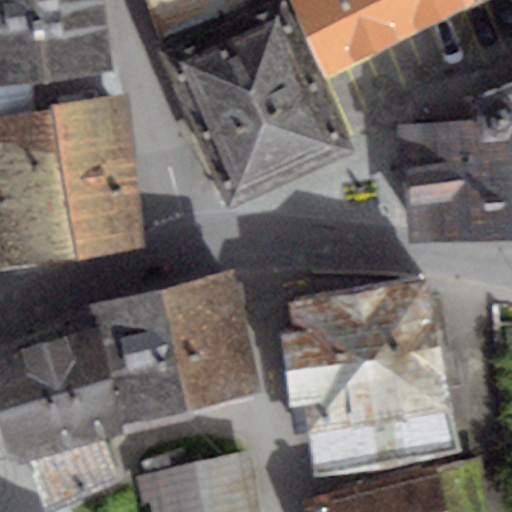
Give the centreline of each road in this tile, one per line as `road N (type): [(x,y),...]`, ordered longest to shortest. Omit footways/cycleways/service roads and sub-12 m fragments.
road 1 (residential): [(511,58),(414,95),(248,254)]
road 2 (residential): [(194,259),(130,0)]
road 3 (primary): [(248,254),(511,270)]
road 4 (primary): [(0,324),(194,259)]
